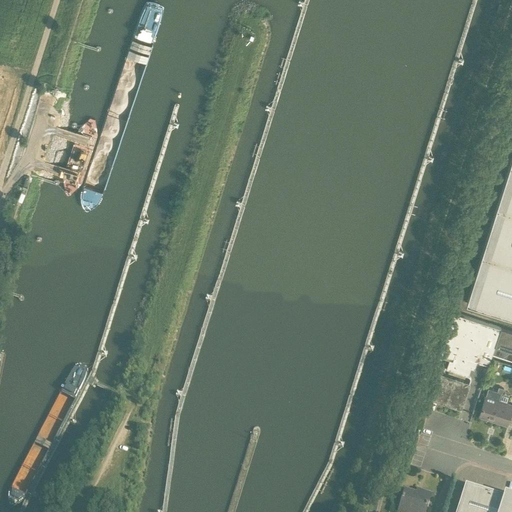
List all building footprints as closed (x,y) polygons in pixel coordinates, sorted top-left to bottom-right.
[(511,159),(508,171),(504,184),(498,205),(467,303),(511,317),(511,159)] [(471,369),(475,370),(477,360),(489,364),(492,354),(501,328),(455,312),(440,356),(450,359),(446,369),(468,377),(471,369)] [(511,331),(501,328),(492,354),(511,360),(511,331)] [(469,385),(455,380),(440,375),(431,400),(439,402),(440,399),(453,404),(452,407),(461,409),(469,385)] [(511,419),(511,404),(504,403),(504,405),(498,404),(501,393),(502,393),(504,388),(499,387),(497,391),(488,388),(480,416),(507,424),(509,419),(511,419)] [(431,400),(428,409),(435,410),(437,401),(431,400)] [(511,511),(511,498),(505,496),(505,497),(466,485),(457,511),(511,511)] [(406,492),(398,511),(426,511),(432,495),(424,493),(422,497),(406,492)]
